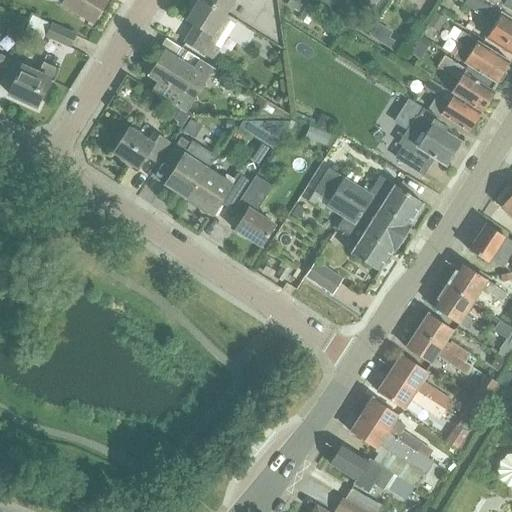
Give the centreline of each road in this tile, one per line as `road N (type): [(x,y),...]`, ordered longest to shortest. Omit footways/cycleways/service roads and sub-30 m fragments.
road 1 (residential): [(359,361),(52,163)]
road 2 (residential): [(359,361),(511,130)]
road 3 (residential): [(52,163),(146,0)]
road 4 (residential): [(252,511),(359,361)]
